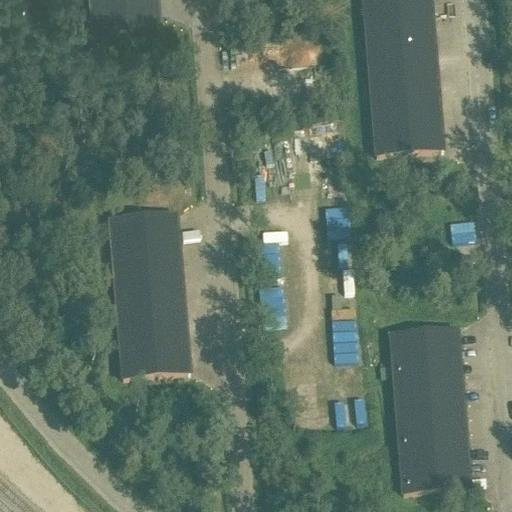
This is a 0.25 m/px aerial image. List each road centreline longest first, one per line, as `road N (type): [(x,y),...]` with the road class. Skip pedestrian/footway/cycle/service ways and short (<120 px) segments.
road 1 (unclassified): [(238,511),(197,0)]
road 2 (unclassified): [(460,0),(499,511)]
road 3 (unclassified): [(142,511),(0,378)]
